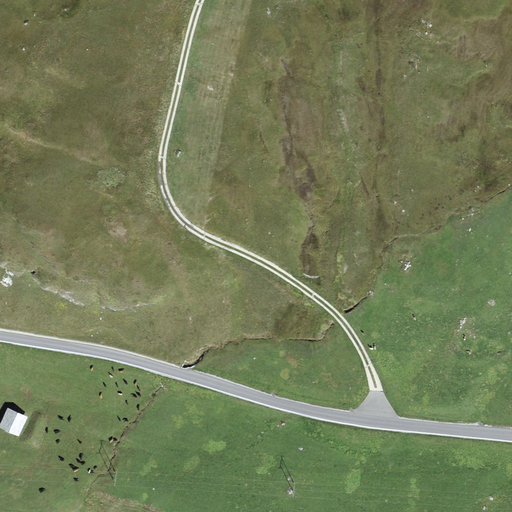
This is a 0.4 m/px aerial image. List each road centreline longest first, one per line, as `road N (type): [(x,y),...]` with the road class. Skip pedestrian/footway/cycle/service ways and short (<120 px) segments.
road 1 (track): [(377,422),(369,369),(333,311),(174,211),(161,178),(164,138),(200,0)]
road 2 (tertiary): [(0,336),(124,357),(346,418),(511,435)]
